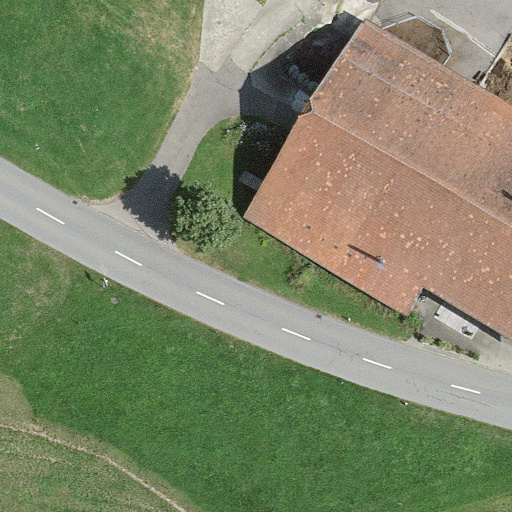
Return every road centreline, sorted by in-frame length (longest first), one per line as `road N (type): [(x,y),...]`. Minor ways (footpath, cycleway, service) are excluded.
road 1 (tertiary): [(511,402),(294,334),(0,187)]
road 2 (track): [(303,0),(237,62),(122,254)]
